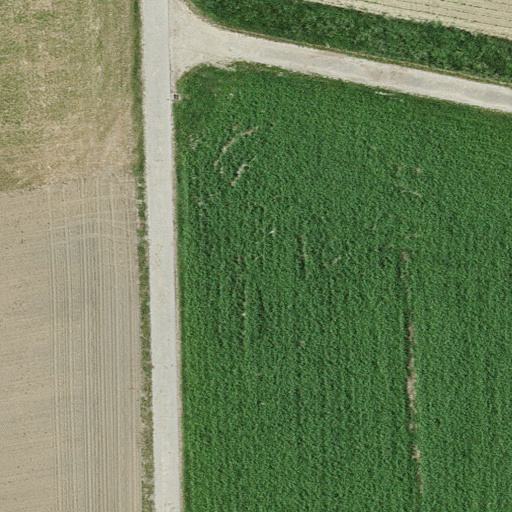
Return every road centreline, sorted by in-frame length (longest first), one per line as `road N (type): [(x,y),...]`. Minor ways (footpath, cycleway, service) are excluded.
road 1 (track): [(159,0),(170,511)]
road 2 (track): [(160,30),(511,103)]
